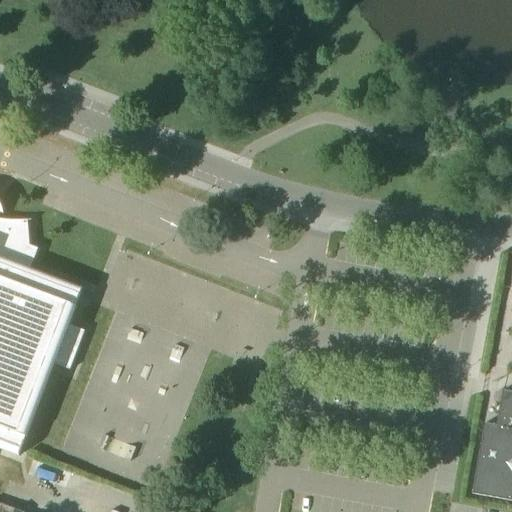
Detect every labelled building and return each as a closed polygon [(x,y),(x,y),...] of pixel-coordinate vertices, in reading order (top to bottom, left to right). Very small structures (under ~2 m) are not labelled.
[(0,219),(0,256),(32,269),(39,249),(30,246),(29,222),(32,221),(32,220),(20,221),(8,220),(0,219)] [(0,448),(20,456),(27,438),(56,365),(71,370),(86,332),(70,326),(77,307),(84,288),(32,269),(0,256),(0,448)] [(72,438),(135,458),(130,476),(160,485),(206,344),(112,314),(72,438)] [(511,501),(511,392),(503,391),(497,426),(486,423),(473,494),(511,501)] [(22,511),(0,503),(0,511),(22,511)]
